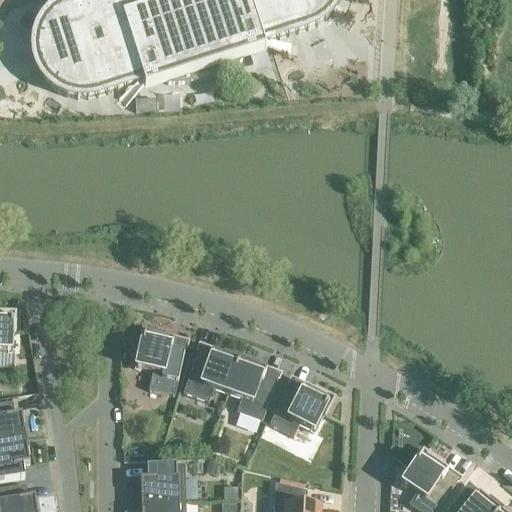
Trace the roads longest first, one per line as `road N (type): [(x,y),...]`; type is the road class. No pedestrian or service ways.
road 1 (residential): [(367,378),(254,320),(105,287)]
road 2 (residential): [(511,472),(367,378)]
road 3 (residential): [(35,279),(58,440)]
road 4 (residential): [(360,511),(367,378)]
road 5 (residential): [(105,287),(104,407)]
